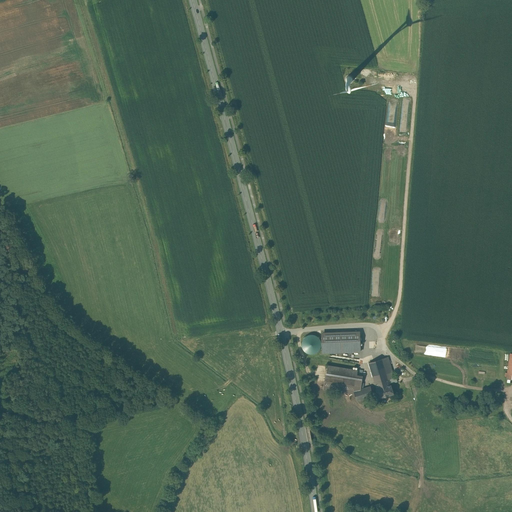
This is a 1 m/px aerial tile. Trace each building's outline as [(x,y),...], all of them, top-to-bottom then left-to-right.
[(360,351),(359,331),(322,333),(323,353),(360,351)] [(388,357),(369,363),(377,389),(390,385),(389,379),(394,378),(388,357)] [(327,365),(323,389),(355,394),(354,391),(360,389),(363,376),(357,375),(357,370),(327,365)] [(377,389),(376,389),(379,398),(394,394),(391,385),(390,385),(377,389)] [(374,396),(371,386),(360,389),(354,391),(355,394),(357,401),(374,396)]
